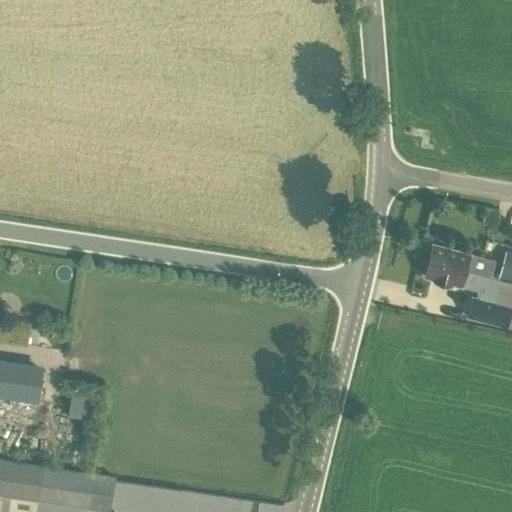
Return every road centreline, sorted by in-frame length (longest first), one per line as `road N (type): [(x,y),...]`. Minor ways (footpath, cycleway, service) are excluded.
road 1 (unclassified): [(362,287),(0,232)]
road 2 (tertiary): [(307,511),(362,287)]
road 3 (tertiary): [(386,172),(371,0)]
road 4 (unclassified): [(386,172),(511,195)]
